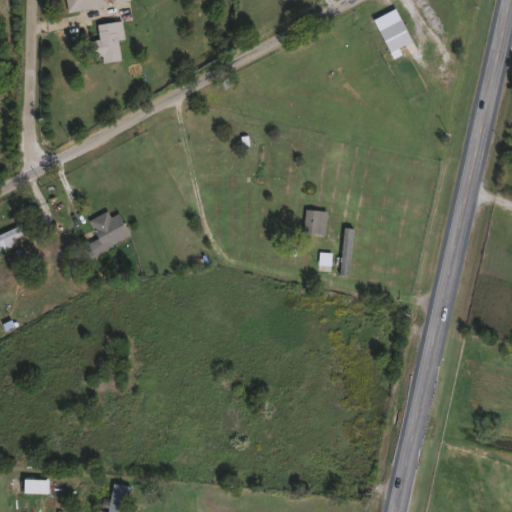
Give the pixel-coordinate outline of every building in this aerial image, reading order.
[(65,11),(63,0),(95,0),(96,6),(65,11)] [(387,58),(371,16),(394,7),(408,41),(395,46),(398,53),(387,58)] [(99,61),(99,55),(92,56),(90,41),(96,40),(94,23),(119,20),(121,39),(116,39),(118,59),(99,61)] [(264,184),(253,184),(253,143),(264,143),(264,184)] [(324,209),(324,233),(302,233),(302,209),(324,209)] [(81,244),(95,238),(86,219),(104,210),(108,216),(116,212),(128,237),(87,256),(81,244)] [(0,231),(35,218),(42,237),(31,241),(28,233),(13,239),(15,243),(0,248),(0,231)] [(337,273),(341,226),(353,227),(349,274),(337,273)] [(132,487),(125,511),(100,511),(108,481),(132,487)]
